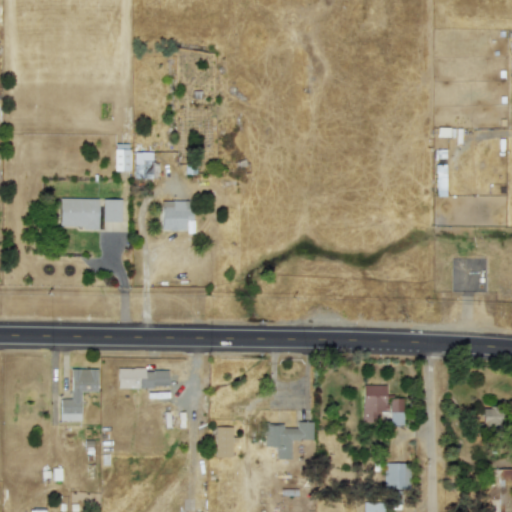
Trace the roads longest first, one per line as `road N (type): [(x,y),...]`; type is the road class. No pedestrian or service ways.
road 1 (primary): [(0,333),(511,347)]
road 2 (residential): [(430,511),(430,343)]
